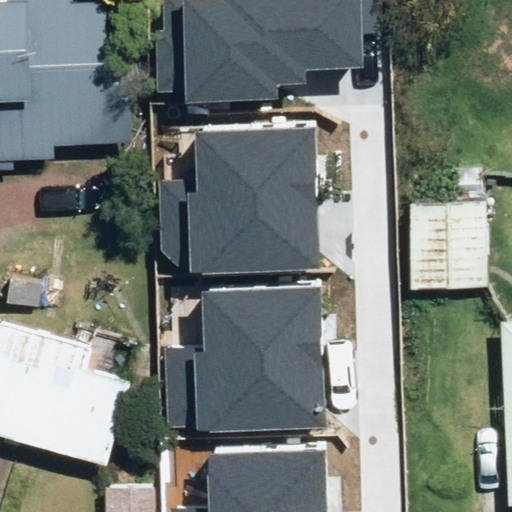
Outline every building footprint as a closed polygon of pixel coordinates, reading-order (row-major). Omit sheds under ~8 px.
[(0,0),(0,168),(7,169),(7,150),(65,151),(65,136),(130,138),(132,0),(0,0)] [(498,192),(421,190),(418,278),(495,281),(498,192)] [(290,228),(212,226),(211,274),(289,277),(290,228)] [(312,455),(362,456),(363,429),(378,430),(381,321),(311,320),(311,302),(283,301),(283,308),(208,305),(206,424),(205,465),(311,467),(312,455)] [(151,349),(14,305),(0,348),(0,415),(118,453),(151,349)] [(495,318),(459,318),(457,398),(493,399),(495,318)] [(170,511),(170,472),(114,472),(113,511),(170,511)]
